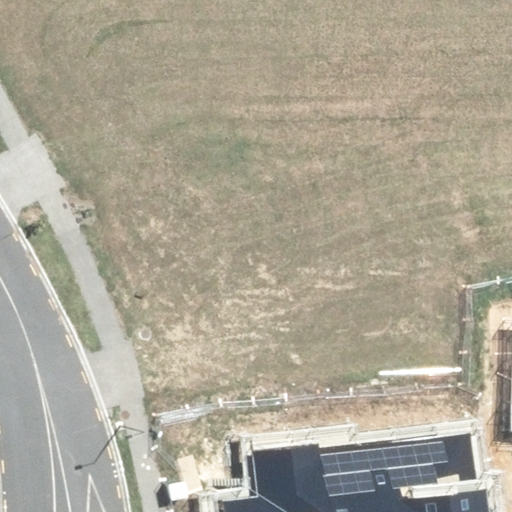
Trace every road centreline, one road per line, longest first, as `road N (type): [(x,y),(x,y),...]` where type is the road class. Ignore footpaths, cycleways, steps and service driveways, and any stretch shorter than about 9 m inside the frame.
road 1 (residential): [(28,349),(70,427),(94,511)]
road 2 (residential): [(32,511),(28,349)]
